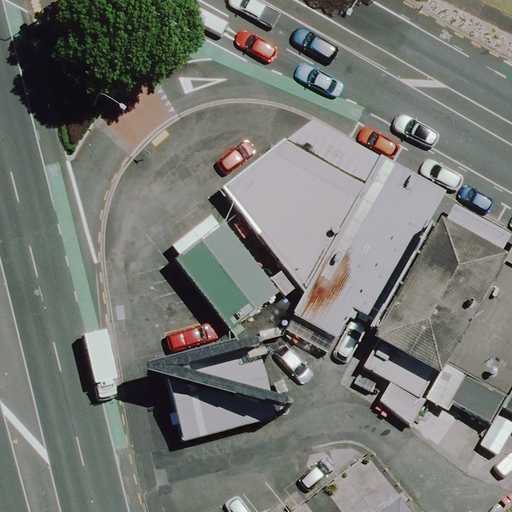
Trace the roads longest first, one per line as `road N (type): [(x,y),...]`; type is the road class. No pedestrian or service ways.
road 1 (secondary): [(331,29),(252,76),(184,82),(136,110),(110,140),(82,208),(3,347)]
road 2 (secondary): [(0,137),(13,190),(3,347)]
road 3 (secondary): [(331,29),(511,133)]
road 4 (secondary): [(34,511),(3,347)]
road 5 (secondary): [(331,29),(224,22),(174,0)]
